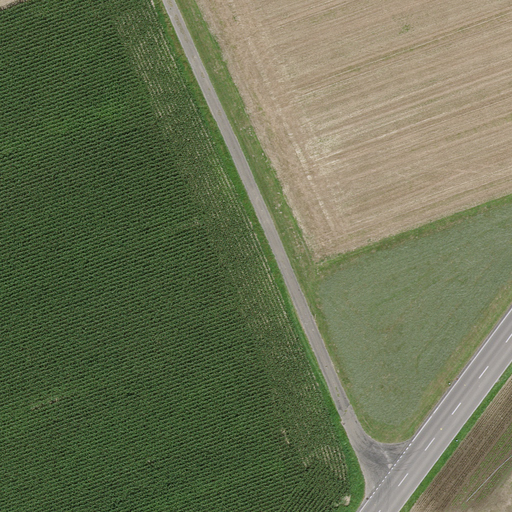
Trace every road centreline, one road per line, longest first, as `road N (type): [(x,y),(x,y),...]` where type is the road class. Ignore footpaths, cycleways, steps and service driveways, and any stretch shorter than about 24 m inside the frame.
road 1 (track): [(167,0),(387,505)]
road 2 (tertiary): [(382,511),(511,339)]
